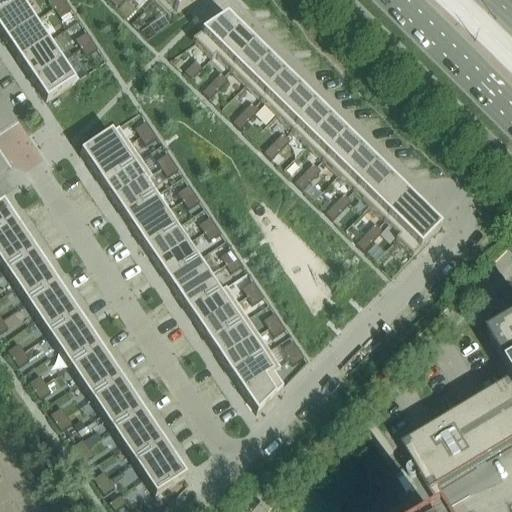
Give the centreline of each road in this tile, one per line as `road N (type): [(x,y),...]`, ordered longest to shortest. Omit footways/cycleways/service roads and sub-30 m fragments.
road 1 (residential): [(437,211),(459,233),(253,443),(235,452),(218,446),(27,159),(6,144)]
road 2 (unknown): [(409,284),(102,0)]
road 3 (residential): [(221,0),(437,211)]
road 4 (unclassified): [(496,158),(333,0)]
road 5 (secondary): [(404,0),(511,105)]
